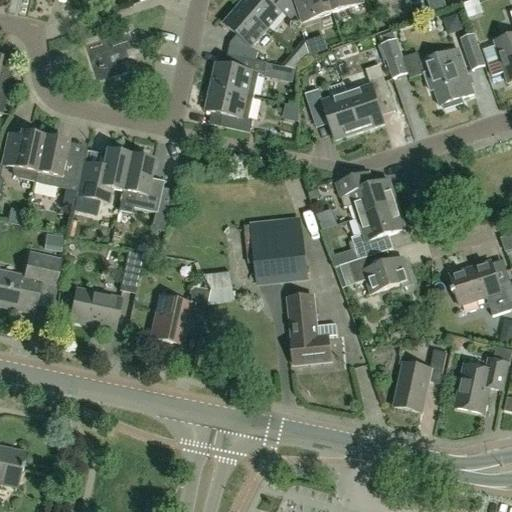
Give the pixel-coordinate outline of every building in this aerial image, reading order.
[(246,0),(240,7),(267,31),(283,13),(292,21),(296,15),(291,0),(246,0)] [(294,0),(303,24),(333,14),(328,0),(294,0)] [(328,0),(333,14),(363,4),(362,0),(328,0)] [(447,11),(443,0),(435,0),(428,3),(432,16),(447,11)] [(252,49),(267,31),(240,7),(225,26),(242,41),(238,46),(231,44),(228,56),(242,59),(263,63),(265,55),(258,54),(252,49)] [(511,83),(511,13),(511,14),(511,17),(511,37),(495,44),(496,46),(484,50),(493,78),(505,74),(508,85),(511,83)] [(381,46),(386,62),(393,81),(409,75),(398,41),(396,41),(393,33),(380,37),(384,46),(381,46)] [(476,35),(461,40),(472,72),(486,68),(476,35)] [(123,44),(95,50),(103,80),(130,73),(123,44)] [(431,93),(434,92),(440,108),(442,107),(444,111),(464,104),(462,100),(474,96),(459,51),(421,65),(431,93)] [(0,114),(2,115),(8,87),(0,85),(0,61),(1,60),(0,59),(0,114)] [(266,64),(263,63),(242,59),(240,71),(217,66),(212,89),(247,97),(253,98),(258,75),(263,76),(266,64)] [(347,95),(360,134),(385,126),(376,100),(390,96),(380,67),(366,71),(372,87),(347,95)] [(249,121),(253,98),(247,97),(212,89),(207,113),(229,117),(227,129),(250,134),(253,122),(249,121)] [(360,134),(347,95),(323,103),(319,91),(305,96),(314,121),(327,117),(335,142),(360,134)] [(44,139),(21,134),(20,137),(8,134),(6,146),(2,166),(1,167),(2,167),(13,169),(12,171),(12,174),(15,178),(18,180),(35,183),(44,139)] [(77,194),(83,165),(84,163),(67,160),(65,157),(68,144),(44,139),(35,183),(34,185),(77,194)] [(128,170),(130,158),(107,153),(103,169),(83,165),(77,194),(74,209),(94,213),(97,202),(108,204),(111,190),(123,193),(128,170)] [(154,163),(130,158),(128,170),(123,193),(119,212),(132,214),(133,210),(157,215),(162,190),(148,187),(154,163)] [(359,219),(397,207),(389,182),(366,190),(361,176),(336,185),(345,209),(354,206),(359,219)] [(359,261),(369,258),(385,253),(381,239),(406,231),(397,207),(359,219),(364,235),(352,239),(355,250),(359,261)] [(307,280),(302,240),(303,240),(300,221),(244,227),(248,267),(256,266),(258,286),(307,280)] [(511,236),(505,239),(501,240),(506,254),(511,251),(511,236)] [(45,251),(60,253),(62,239),(47,237),(45,251)] [(373,269),(369,258),(359,261),(355,250),(332,258),(336,269),(339,268),(346,289),(368,282),(372,295),(410,283),(402,260),(373,269)] [(135,296),(142,264),(143,255),(128,252),(119,292),(135,296)] [(54,289),(60,262),(30,256),(24,279),(0,273),(0,307),(34,315),(40,285),(54,289)] [(498,284),(491,263),(450,277),(460,307),(487,299),(493,318),(511,311),(511,287),(510,281),(498,284)] [(338,312),(348,308),(341,286),(331,289),(338,312)] [(202,324),(209,294),(192,290),(189,306),(160,299),(151,340),(181,347),(187,321),(202,324)] [(114,332),(121,301),(76,291),(70,323),(114,332)] [(309,337),(326,335),(325,327),(316,329),(313,298),(289,301),(292,342),(309,341),(309,337)] [(309,341),(292,342),(294,367),(331,364),(328,338),(326,339),(326,335),(309,337),(309,341)] [(489,389),(503,393),(511,352),(511,351),(496,348),(493,362),(489,361),(486,371),(465,367),(456,409),(483,415),(489,389)] [(440,386),(447,354),(434,352),(430,371),(404,366),(394,408),(422,414),(429,383),(440,386)] [(0,484),(16,488),(24,452),(0,447),(0,484)]
